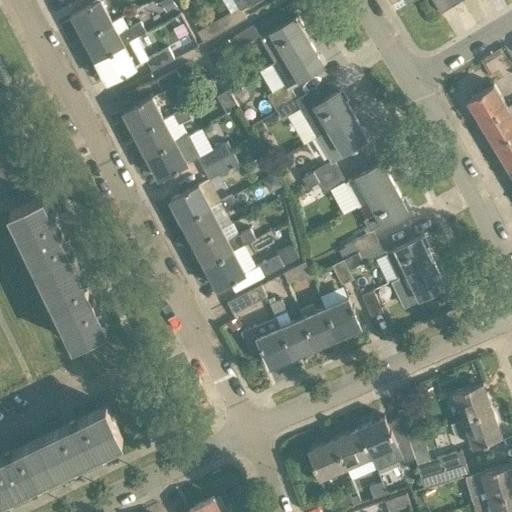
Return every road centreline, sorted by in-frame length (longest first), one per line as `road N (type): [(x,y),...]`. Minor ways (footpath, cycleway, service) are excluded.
road 1 (residential): [(250,432),(20,0)]
road 2 (residential): [(250,432),(511,315)]
road 3 (residential): [(511,277),(415,87)]
road 4 (residential): [(86,511),(250,432)]
